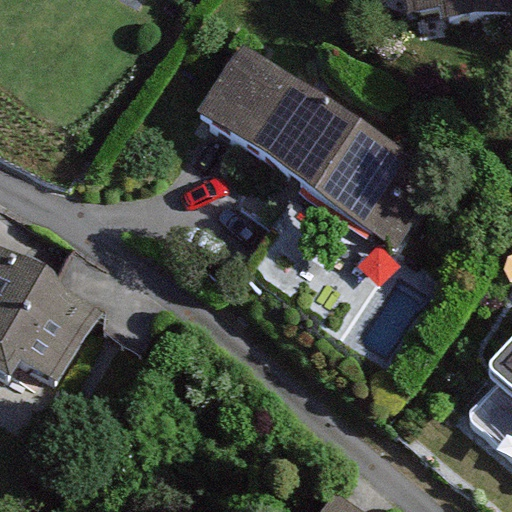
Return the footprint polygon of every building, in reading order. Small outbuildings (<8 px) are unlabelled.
[(140,0),(118,0),(135,9),(140,0)] [(407,0),(409,10),(436,5),(439,24),(509,13),(507,0),(407,0)] [(434,178),(244,60),(201,129),(391,247),(434,178)] [(104,326),(0,270),(0,392),(23,405),(31,389),(62,405),(104,326)] [(511,346),(486,377),(498,387),(468,423),(511,459),(511,346)]
